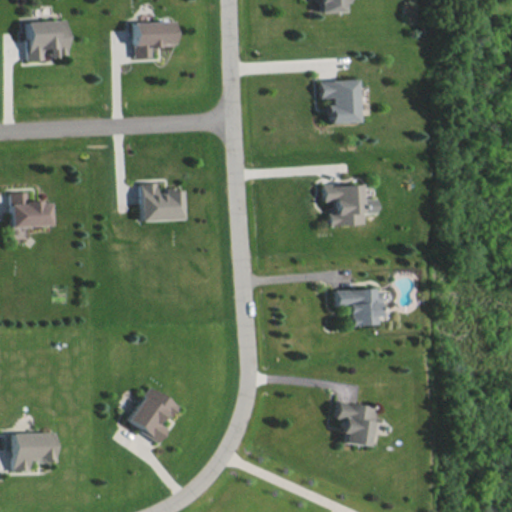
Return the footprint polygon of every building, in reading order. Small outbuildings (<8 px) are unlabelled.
[(346,0),(346,1),(340,1),(340,10),(316,10),(316,2),(315,2),(315,0),(346,0)] [(21,20),(23,59),(39,58),(39,48),(44,48),(45,55),(63,54),(61,18),(21,20)] [(128,21),(168,20),(169,45),(147,46),(147,56),(129,57),(128,21)] [(315,80),(325,80),(325,79),(352,78),(354,120),(325,121),(324,112),(322,113),(321,104),(326,103),(326,96),(316,97),(315,80)] [(137,219),(178,218),(178,187),(155,188),(155,181),(136,182),(137,219)] [(325,224),(359,222),(359,212),(373,211),(372,197),(358,197),(357,182),(318,184),(319,201),(331,200),(331,212),(324,213),(325,224)] [(5,191),(7,225),(48,224),(47,199),(23,200),(23,190),(5,191)] [(372,323),(371,301),(377,301),(376,287),(330,289),(331,304),(343,303),(344,324),(372,323)] [(173,403),(145,385),(123,420),(156,440),(165,426),(161,424),(173,403)] [(340,441),(365,445),(371,405),(334,400),(331,417),(339,418),(337,432),(342,433),(340,441)] [(8,432),(9,469),(26,469),(26,459),(49,459),(49,431),(8,432)]
